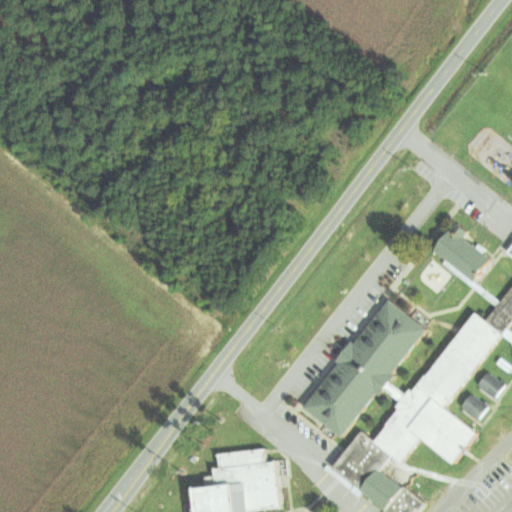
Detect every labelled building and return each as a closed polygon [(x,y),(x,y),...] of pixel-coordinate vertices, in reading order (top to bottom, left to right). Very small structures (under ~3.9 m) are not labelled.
[(452,231),(437,251),(475,279),(490,258),(452,231)] [(334,467),(391,511),(418,511),(426,502),(385,471),(395,457),(403,464),(424,438),(458,465),(482,434),(446,406),(511,319),(511,245),(506,253),(511,257),(511,284),(487,316),(477,308),(377,439),(364,429),(334,467)] [(307,408),(344,437),(428,329),(391,300),(307,408)] [(488,374),(479,385),(496,398),(505,387),(488,374)] [(472,395),(463,407),(480,420),(489,409),(472,395)] [(197,488),(199,511),(264,511),(287,509),(281,459),(268,461),(267,447),(220,453),(222,468),(216,469),(217,475),(205,477),(206,487),(197,488)]
